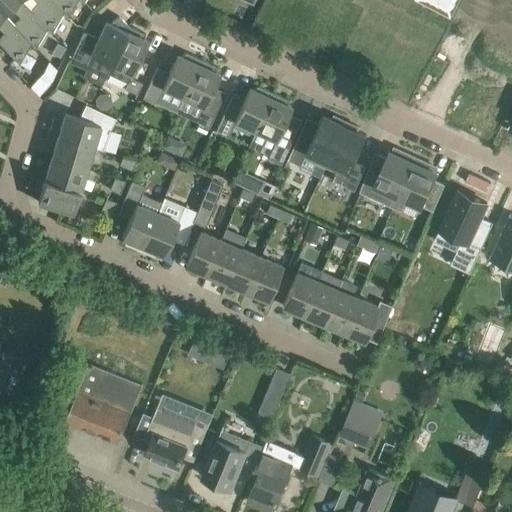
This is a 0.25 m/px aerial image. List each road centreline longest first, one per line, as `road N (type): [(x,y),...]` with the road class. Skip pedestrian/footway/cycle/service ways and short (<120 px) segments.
road 1 (residential): [(354,372),(12,214),(5,187),(25,111),(0,80)]
road 2 (residential): [(147,0),(511,169)]
road 3 (secondary): [(150,511),(0,451)]
